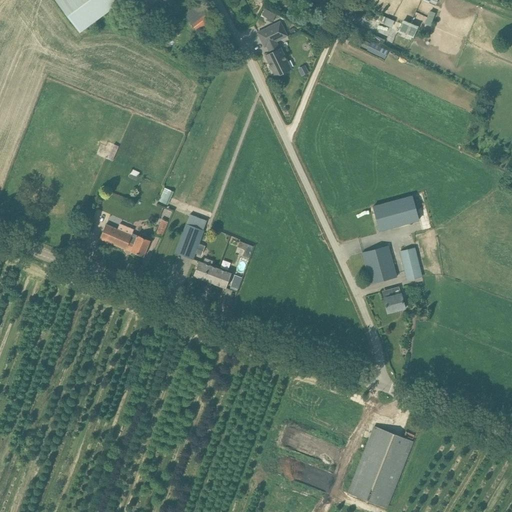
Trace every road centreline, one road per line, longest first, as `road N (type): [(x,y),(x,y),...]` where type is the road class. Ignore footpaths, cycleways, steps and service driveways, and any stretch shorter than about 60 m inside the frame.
road 1 (unclassified): [(381,384),(378,346),(217,0)]
road 2 (unclassified): [(381,384),(0,235)]
road 3 (unclassified): [(511,434),(381,384)]
